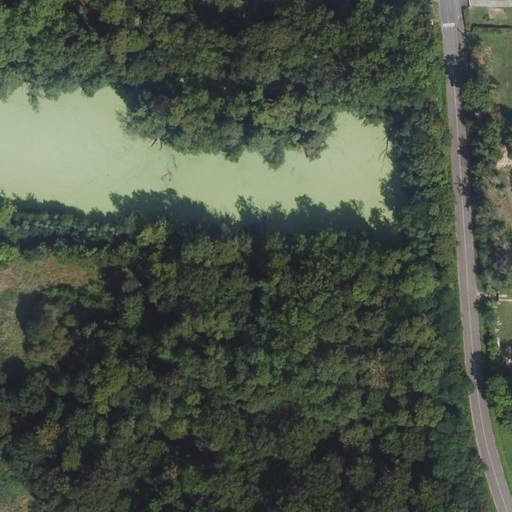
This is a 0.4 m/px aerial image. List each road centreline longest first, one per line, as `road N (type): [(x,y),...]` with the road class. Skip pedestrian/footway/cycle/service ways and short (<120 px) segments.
road 1 (track): [(0,30),(244,44),(347,64),(385,81),(420,119),(430,152),(439,337),(363,305),(135,247),(0,256)]
road 2 (secondary): [(506,511),(480,400),(446,0)]
road 3 (track): [(0,268),(143,269),(177,257)]
road 4 (track): [(459,511),(439,337)]
